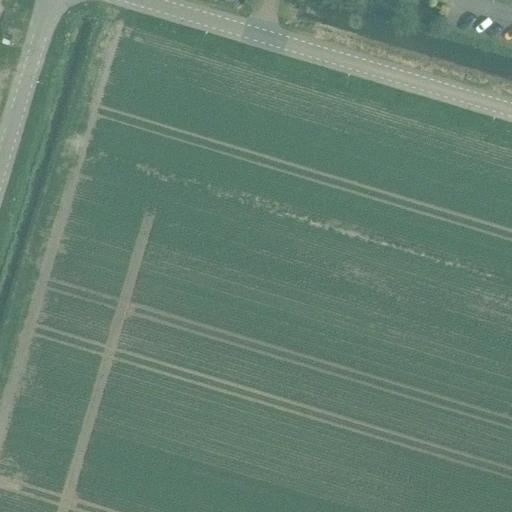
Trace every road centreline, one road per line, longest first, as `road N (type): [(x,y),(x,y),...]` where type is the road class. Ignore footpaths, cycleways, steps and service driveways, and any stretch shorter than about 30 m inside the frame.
road 1 (unclassified): [(511,110),(140,0)]
road 2 (unclassified): [(0,163),(48,0)]
